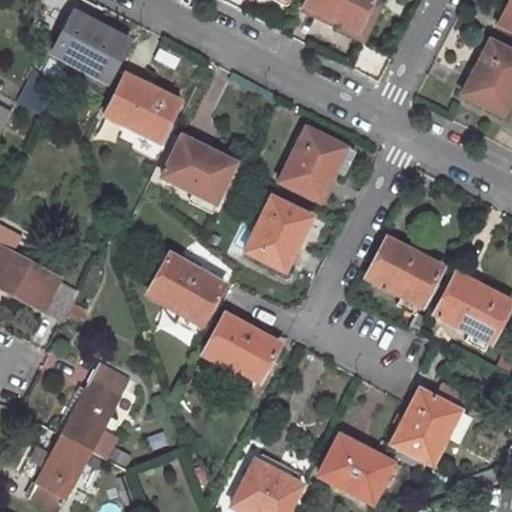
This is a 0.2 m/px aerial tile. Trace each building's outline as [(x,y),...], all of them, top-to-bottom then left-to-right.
[(363,0),(296,0),(293,6),(329,23),(331,20),(349,29),(359,8),(363,0)] [(511,0),(502,0),(490,24),(511,35),(511,0)] [(368,12),(359,8),(349,29),(331,20),(329,23),(325,30),(353,44),(368,12)] [(73,15),(53,56),(81,71),(104,83),(127,42),(73,15)] [(511,77),(511,57),(481,41),(451,94),(492,116),(511,77)] [(341,68),(369,83),(383,57),(353,44),(341,68)] [(36,70),(20,104),(41,115),(56,87),(36,70)] [(98,92),(104,83),(81,71),(76,80),(98,92)] [(179,103),(127,77),(106,118),(135,133),(131,142),(153,153),(179,103)] [(361,156),(308,130),(282,183),(324,205),(340,174),(349,179),(361,156)] [(236,162),(181,136),(161,178),(191,192),(215,204),(236,162)] [(210,213),(215,204),(191,192),(187,201),(210,213)] [(316,221),(275,199),(248,253),(288,274),(304,244),(316,221)] [(316,221),(304,244),(312,248),(324,225),(316,221)] [(5,255),(13,238),(0,231),(0,295),(56,325),(71,295),(50,283),(52,280),(5,255)] [(430,265),(377,238),(355,279),(408,306),(430,265)] [(208,288),(153,260),(132,302),(164,319),(186,330),(208,288)] [(500,301),(445,273),(423,314),(459,332),(478,342),(500,301)] [(403,315),(408,306),(388,297),(383,305),(403,315)] [(223,378),(242,388),(267,343),(214,314),(192,354),(226,372),(223,378)] [(182,339),(186,330),(164,319),(160,328),(182,339)] [(474,351),(478,342),(459,332),(454,341),(474,351)] [(118,380),(88,364),(49,435),(79,451),(118,380)] [(447,412),(406,390),(377,443),(383,446),(378,455),(406,470),(412,462),(418,466),(447,412)] [(457,417),(447,412),(434,436),(444,440),(457,417)] [(49,435),(15,497),(43,511),(45,511),(79,451),(49,435)] [(367,489),(379,466),(327,437),(306,478),(358,506),(367,489)] [(221,503),(236,511),(277,511),(292,486),(245,459),(221,503)] [(389,470),(379,466),(367,489),(376,494),(389,470)]
